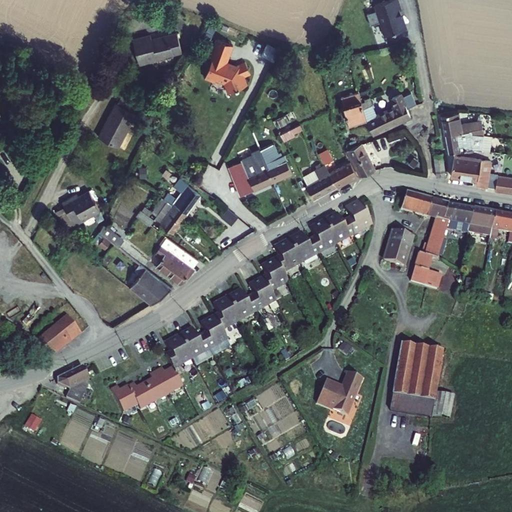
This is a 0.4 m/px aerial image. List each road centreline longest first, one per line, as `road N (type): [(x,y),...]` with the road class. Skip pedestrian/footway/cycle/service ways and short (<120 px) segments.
road 1 (residential): [(511,203),(376,181),(254,245),(104,344)]
road 2 (residential): [(104,344),(25,237),(0,216)]
